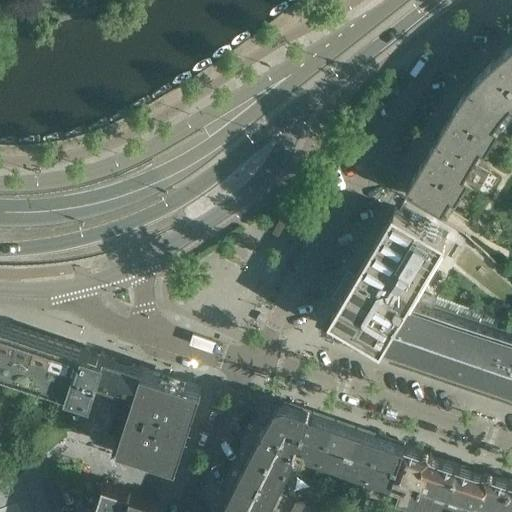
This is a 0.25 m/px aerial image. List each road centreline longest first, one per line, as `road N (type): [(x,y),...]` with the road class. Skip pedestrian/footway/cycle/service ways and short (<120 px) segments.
road 1 (residential): [(256,358),(409,97),(468,22),(503,0)]
road 2 (primary): [(0,249),(122,226),(211,179),(281,123)]
road 3 (primary): [(275,96),(222,140),(118,196),(66,210),(0,213)]
road 4 (primary): [(275,96),(116,167),(68,182),(0,185)]
road 5 (residential): [(511,444),(256,358)]
road 6 (primary): [(281,123),(433,0)]
road 7 (primary): [(152,257),(234,195),(281,123)]
road 8 (residential): [(256,358),(187,511)]
road 9 (primary): [(396,0),(275,96)]
road 10 (residential): [(256,358),(225,360),(138,330)]
